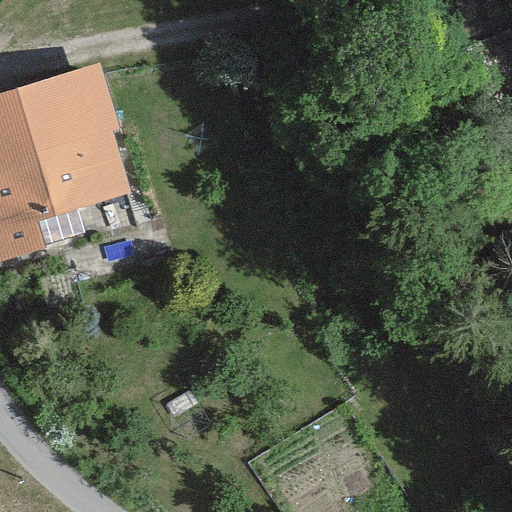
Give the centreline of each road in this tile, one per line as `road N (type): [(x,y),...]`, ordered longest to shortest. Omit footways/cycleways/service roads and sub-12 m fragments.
road 1 (track): [(0,66),(332,0)]
road 2 (residential): [(0,410),(100,511)]
